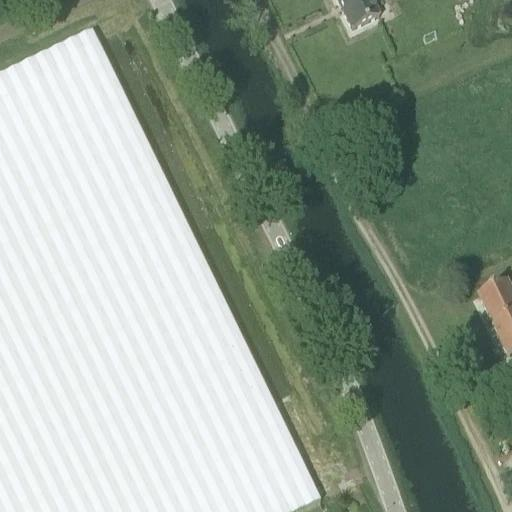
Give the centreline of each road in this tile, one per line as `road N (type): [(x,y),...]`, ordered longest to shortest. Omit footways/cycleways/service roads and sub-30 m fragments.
road 1 (track): [(510,511),(260,0)]
road 2 (tertiary): [(398,511),(306,281),(164,0)]
